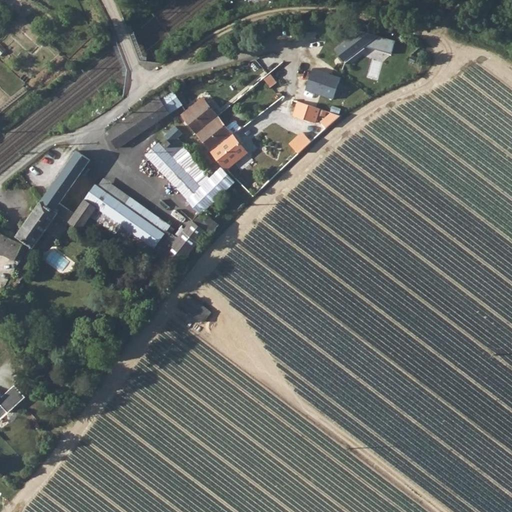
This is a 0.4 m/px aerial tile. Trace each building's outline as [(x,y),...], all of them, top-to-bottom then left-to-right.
[(307,16),(306,29),(342,33),(344,21),(307,16)] [(357,31),(334,49),(344,63),(367,47),(390,54),(395,40),(357,31)] [(339,77),(312,68),(305,90),(332,99),(339,77)] [(160,100),(168,113),(182,105),(173,91),(160,100)] [(116,148),(168,113),(160,100),(157,96),(105,131),(116,148)] [(181,114),(210,150),(231,135),(225,127),(202,98),(181,114)] [(320,109),(299,100),(293,114),(314,122),(320,109)] [(331,113),(321,123),(326,128),(339,117),(331,113)] [(225,127),(231,135),(240,128),(235,121),(232,121),(225,127)] [(191,219),(159,258),(173,270),(205,232),(209,235),(218,225),(203,212),(234,183),(221,168),(218,171),(213,166),(205,174),(184,147),(177,137),(181,134),(174,126),(163,137),(166,140),(162,143),(166,148),(164,149),(158,142),(144,155),(198,213),(192,220),(191,219)] [(300,153),(314,141),(304,131),(291,143),(300,153)] [(231,135),(210,150),(226,169),(246,153),(231,135)] [(75,150),(45,193),(58,202),(89,159),(75,150)] [(102,177),(97,185),(153,224),(158,217),(102,177)] [(72,213),(67,221),(80,230),(95,207),(105,214),(100,222),(148,257),(164,236),(166,237),(173,228),(158,217),(153,224),(97,185),(94,182),(72,213)] [(45,193),(39,200),(54,209),(58,203),(58,202),(45,193)] [(54,209),(39,200),(16,235),(33,248),(57,214),(57,212),(54,209)] [(58,203),(54,209),(57,212),(57,214),(67,221),(72,213),(58,203)] [(0,252),(0,253),(0,252),(0,293),(19,262),(18,262),(14,259),(19,251),(22,245),(0,233),(0,252)] [(19,251),(14,259),(18,262),(20,259),(23,253),(19,251)] [(16,271),(9,284),(14,287),(22,274),(16,271)] [(186,295),(178,305),(203,323),(210,313),(186,295)] [(0,408),(6,415),(24,399),(12,387),(0,399),(0,398),(0,408)]
